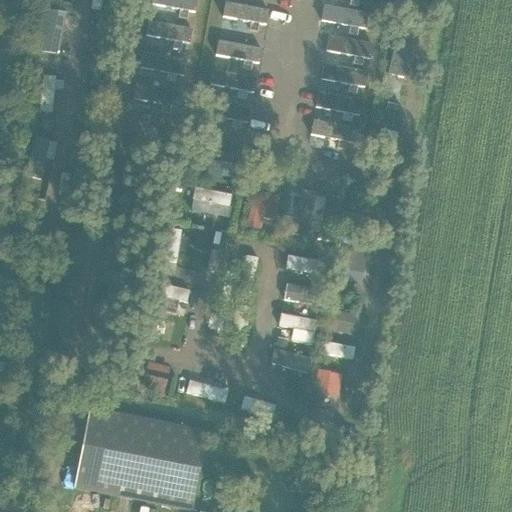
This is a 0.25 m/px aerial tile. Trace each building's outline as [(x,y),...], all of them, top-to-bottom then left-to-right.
[(243,15),(246,1),(239,0),(230,0),(228,12),(243,15)] [(411,0),(389,0),(388,9),(409,13),(411,0)] [(255,79),(258,66),(221,57),(218,70),(255,79)] [(212,118),(248,122),(250,108),(214,104),(212,118)] [(242,166),(205,160),(202,175),(240,181),(242,166)] [(229,208),(231,195),(191,186),(188,199),(229,208)] [(274,221),(278,198),(251,193),(246,229),(259,231),(261,219),(274,221)] [(365,241),(369,217),(344,213),(340,237),(365,241)] [(363,284),(366,264),(345,261),(343,282),(363,284)] [(353,337),(356,316),(336,313),(332,333),(353,337)] [(286,350),(288,341),(277,339),(275,348),(286,350)] [(163,398),(170,369),(148,364),(142,393),(163,398)] [(339,398),(343,374),(317,370),(313,395),(339,398)] [(183,511),(192,511),(208,433),(89,409),(72,489),(183,511)] [(108,511),(110,501),(73,495),(70,511),(75,511),(108,511)]
